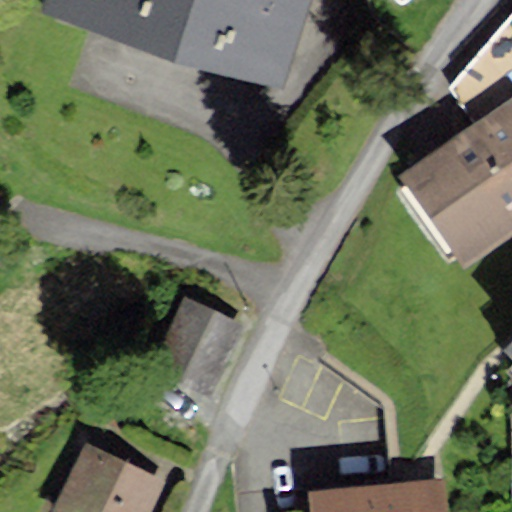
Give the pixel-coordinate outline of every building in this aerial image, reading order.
[(50,0),(49,4),(277,79),(303,0),(50,0)] [(511,99),(407,175),(466,256),(511,222),(511,99)] [(155,365),(213,398),(248,335),(190,302),(155,365)] [(89,450),(59,511),(143,511),(157,483),(89,450)] [(314,492),(315,511),(442,511),(439,480),(314,492)]
